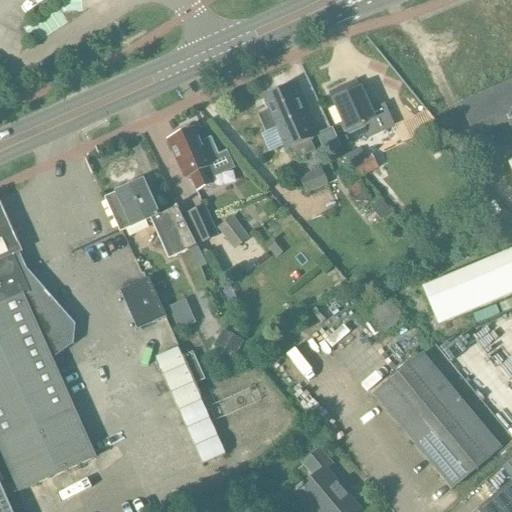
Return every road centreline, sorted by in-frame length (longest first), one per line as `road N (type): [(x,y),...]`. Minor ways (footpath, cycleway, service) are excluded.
road 1 (tertiary): [(0,158),(361,0)]
road 2 (tertiary): [(309,0),(0,136)]
